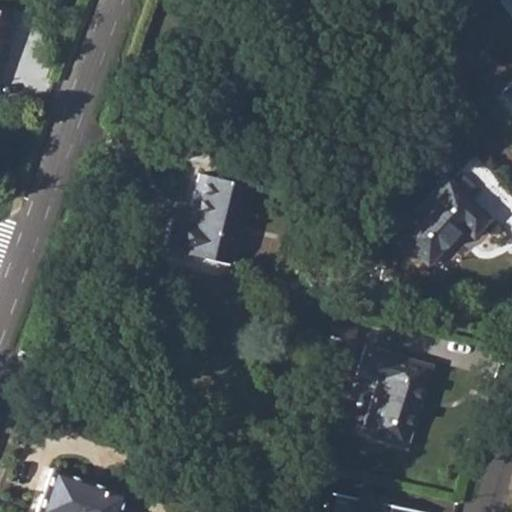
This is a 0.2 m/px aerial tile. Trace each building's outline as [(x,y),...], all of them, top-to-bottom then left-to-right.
[(0,10),(0,53),(4,42),(2,41),(10,15),(0,10)] [(511,79),(499,90),(511,105),(511,79)] [(190,219),(186,219),(170,215),(164,244),(182,248),(182,251),(227,262),(235,229),(237,229),(248,185),(197,173),(189,205),(193,206),(190,219)] [(443,178),(393,231),(424,261),(459,224),(469,233),(484,217),(443,178)] [(363,345),(354,370),(375,377),(359,434),(402,447),(427,365),(363,345)] [(50,468),(34,511),(35,511),(113,511),(120,493),(50,468)] [(422,511),(389,505),(387,511),(353,511),(356,498),(331,492),(326,511),(422,511)]
